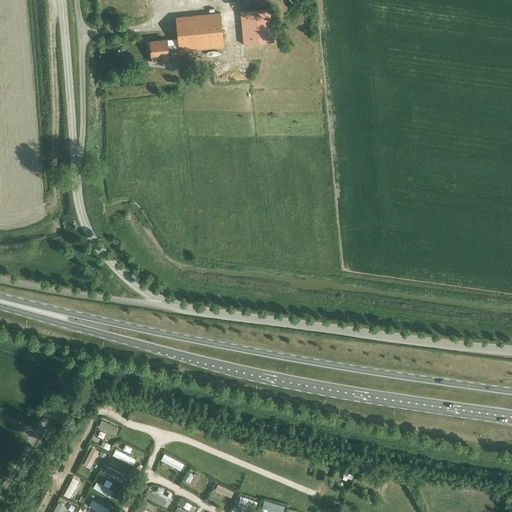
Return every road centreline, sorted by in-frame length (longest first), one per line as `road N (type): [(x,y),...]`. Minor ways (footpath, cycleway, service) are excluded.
road 1 (unclassified): [(511,350),(190,310),(129,281),(80,211),(61,0)]
road 2 (primary): [(0,304),(336,390),(511,414)]
road 3 (primary): [(511,392),(338,368),(0,297)]
